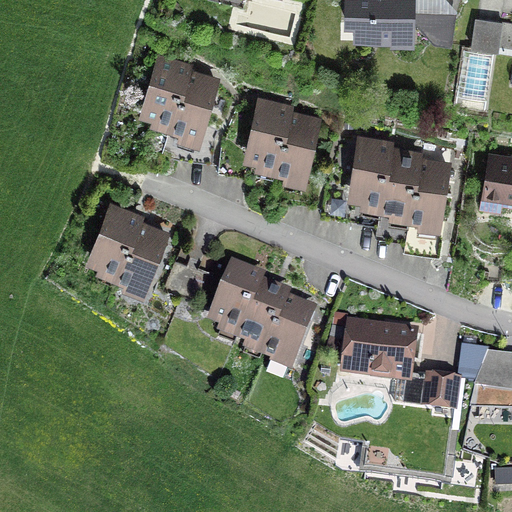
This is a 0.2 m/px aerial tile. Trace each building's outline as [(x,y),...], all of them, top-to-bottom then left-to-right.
[(389,42),(411,42),(411,0),(344,0),(344,22),(354,23),(354,37),(374,37),(374,30),(389,31),(389,42)] [(452,16),(438,14),(434,43),(448,45),(452,16)] [(511,24),(474,19),(470,49),(511,54),(511,24)] [(149,124),(173,131),(192,66),(194,61),(157,50),(138,114),(151,118),(149,124)] [(200,145),(221,75),(192,66),(173,131),(178,133),(177,138),(200,145)] [(258,93),(243,159),(255,162),(254,168),(277,173),(293,108),(294,103),(258,93)] [(293,108),(277,173),(283,175),(282,180),(305,186),(323,116),(293,108)] [(383,210),(394,144),(395,138),(357,132),(347,198),(360,200),(359,206),(383,210)] [(388,217),(411,221),(421,154),(422,148),(394,144),(383,210),(389,211),(388,217)] [(501,212),(502,205),(511,206),(511,153),(489,150),(479,209),(501,212)] [(452,159),(421,154),(411,221),(418,222),(417,228),(440,232),(452,159)] [(117,281),(142,219),(144,213),(110,199),(85,261),(97,266),(95,272),(117,281)] [(171,230),(142,219),(117,281),(123,284),(121,289),(143,298),(171,230)] [(240,340),(264,278),(266,271),(231,258),(207,321),(219,325),(217,331),(240,340)] [(264,278),(240,340),(245,342),(243,348),(265,357),(290,294),(292,288),(264,278)] [(290,294),(265,357),(270,359),(269,362),(271,362),(266,374),(284,381),(288,369),(292,371),(318,305),(290,294)] [(461,379),(462,375),(458,374),(431,371),(431,372),(414,370),(419,326),(347,317),(348,313),(334,312),(331,337),(344,338),(340,373),(397,380),(394,402),(457,410),(461,379)] [(461,379),(475,380),(488,350),(490,347),(462,344),(458,374),(462,375),(461,379)] [(511,352),(488,350),(475,380),(474,383),(470,406),(511,409),(511,352)] [(350,456),(350,444),(341,444),(342,456),(350,456)] [(511,484),(511,467),(494,468),(495,485),(511,484)]
